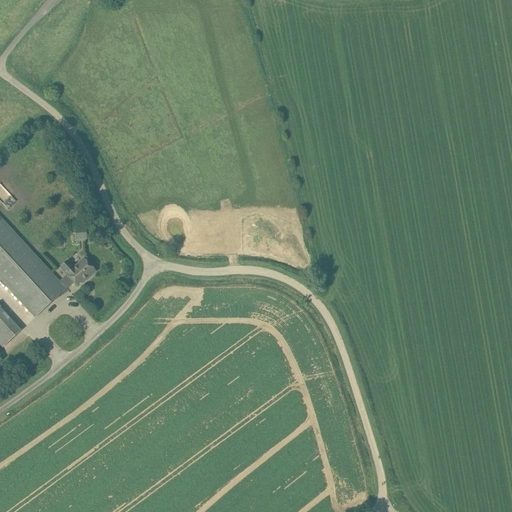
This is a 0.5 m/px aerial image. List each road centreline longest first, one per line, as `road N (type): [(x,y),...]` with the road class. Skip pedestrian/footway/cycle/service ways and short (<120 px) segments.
road 1 (unclassified): [(380,508),(378,465),(323,310),(275,275),(191,271),(154,260)]
road 2 (unclassified): [(154,260),(119,227),(73,133),(0,74)]
road 3 (unclassified): [(0,409),(117,316),(154,260)]
